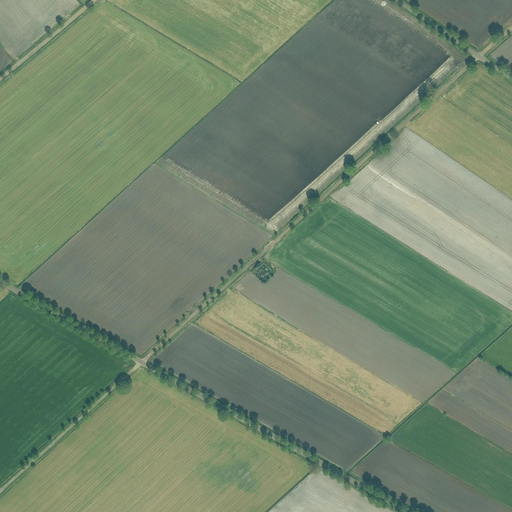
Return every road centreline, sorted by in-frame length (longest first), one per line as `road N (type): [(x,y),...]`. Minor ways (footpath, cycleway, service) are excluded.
road 1 (track): [(511,27),(0,490)]
road 2 (unclassified): [(408,511),(0,282)]
road 3 (unclassified): [(511,78),(396,0)]
road 4 (track): [(94,0),(0,79)]
